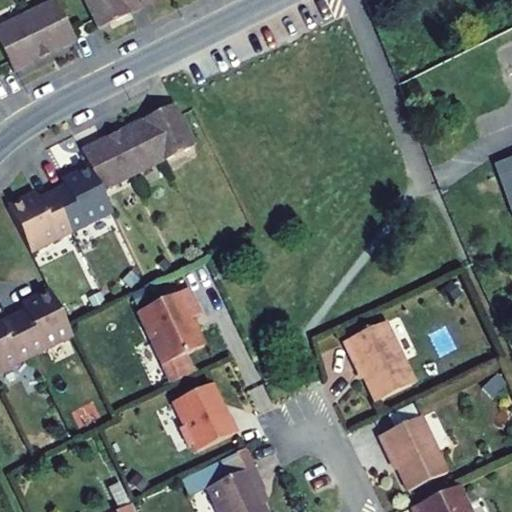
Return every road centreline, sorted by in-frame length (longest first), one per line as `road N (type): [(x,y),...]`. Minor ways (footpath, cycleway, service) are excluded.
road 1 (residential): [(0,141),(53,106),(269,0)]
road 2 (residential): [(286,433),(323,428),(365,511)]
